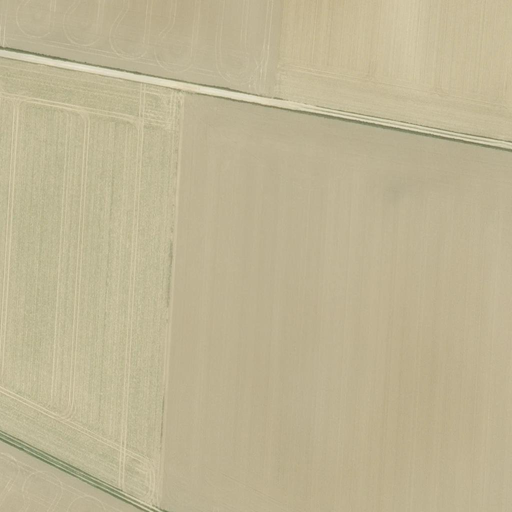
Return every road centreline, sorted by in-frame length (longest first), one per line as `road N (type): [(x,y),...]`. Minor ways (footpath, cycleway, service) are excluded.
road 1 (track): [(0,51),(511,146)]
road 2 (track): [(157,511),(0,433)]
